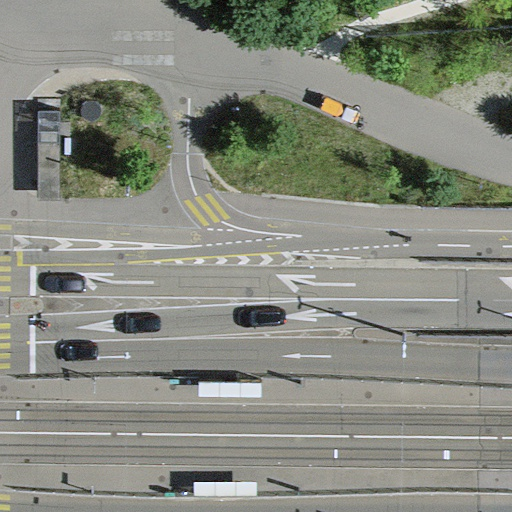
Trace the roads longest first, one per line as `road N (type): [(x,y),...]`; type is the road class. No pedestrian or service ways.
road 1 (motorway): [(511,379),(0,378)]
road 2 (motorway): [(511,299),(393,298),(203,336)]
road 3 (primary): [(511,362),(203,336)]
road 4 (motorway): [(0,509),(287,511)]
road 5 (primary): [(203,336),(0,344)]
